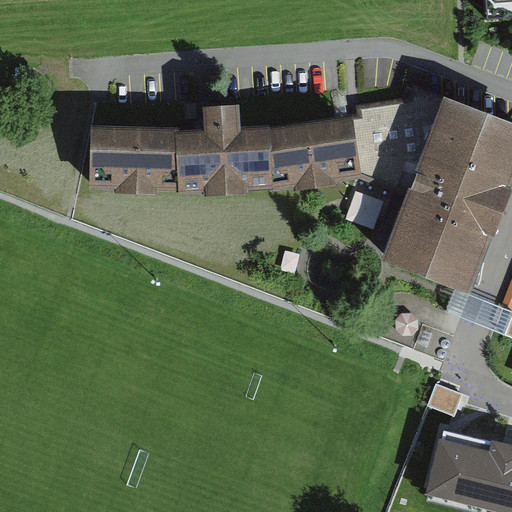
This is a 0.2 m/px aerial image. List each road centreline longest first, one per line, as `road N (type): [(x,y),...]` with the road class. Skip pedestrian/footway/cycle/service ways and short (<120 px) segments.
road 1 (track): [(472,383),(0,195)]
road 2 (residential): [(511,398),(472,383),(470,352),(511,237)]
